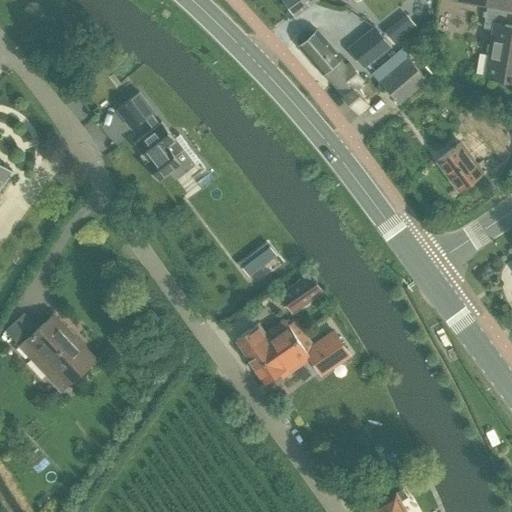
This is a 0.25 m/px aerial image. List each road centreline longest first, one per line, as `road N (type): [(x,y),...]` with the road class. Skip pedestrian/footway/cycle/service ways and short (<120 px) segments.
road 1 (unclassified): [(343,511),(167,289),(78,140),(0,44)]
road 2 (secondary): [(422,264),(299,112),(192,0)]
road 3 (secondary): [(511,397),(422,264)]
